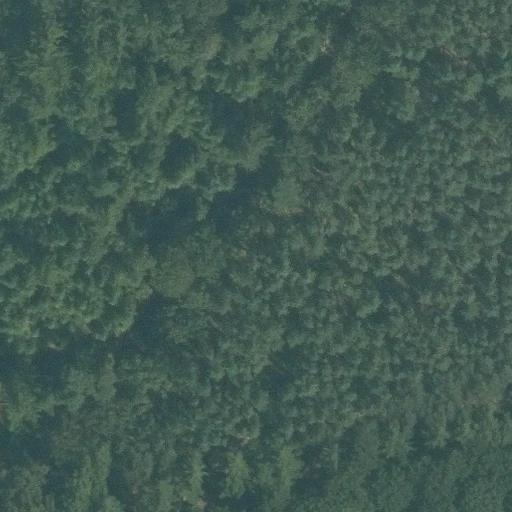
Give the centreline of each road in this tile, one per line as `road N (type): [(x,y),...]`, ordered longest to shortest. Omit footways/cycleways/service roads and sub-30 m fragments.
road 1 (track): [(15,511),(345,0)]
road 2 (track): [(511,467),(301,507)]
